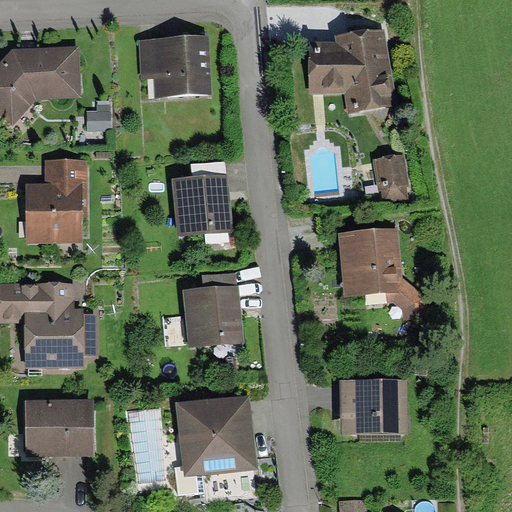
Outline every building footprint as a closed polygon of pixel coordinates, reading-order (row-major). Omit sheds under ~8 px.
[(344,92),(346,113),(396,105),(384,29),(335,35),(335,42),(310,43),(311,93),(344,92)] [(140,40),(142,78),(154,78),(155,99),(211,95),(210,38),(140,40)] [(81,98),(80,47),(13,51),(0,65),(0,113),(13,125),(35,99),(81,98)] [(98,112),(87,112),(87,131),(111,131),(111,105),(98,105),(98,112)] [(373,158),(378,190),(381,190),(383,202),(408,198),(407,187),(409,186),(404,153),(373,158)] [(88,218),(88,161),(44,161),(44,183),(27,183),(27,243),(82,243),(82,218),(88,218)] [(227,162),(190,164),(191,177),(172,178),(176,237),(232,233),(227,162)] [(393,302),(403,310),(403,319),(427,319),(427,299),(404,278),(399,229),(339,235),(345,296),(367,293),(368,305),(393,302)] [(185,292),(190,345),(242,341),(236,276),(204,279),(205,290),(185,292)] [(83,313),(83,307),(73,307),(74,283),(0,283),(0,324),(25,324),(25,369),(84,369),(84,358),(97,358),(97,313),(83,313)] [(342,435),(399,434),(398,386),(341,387),(342,435)] [(242,400),(173,411),(182,468),(173,469),(177,495),(198,491),(200,503),(257,494),(242,400)] [(93,401),(26,401),(27,455),(93,455),(93,401)]
